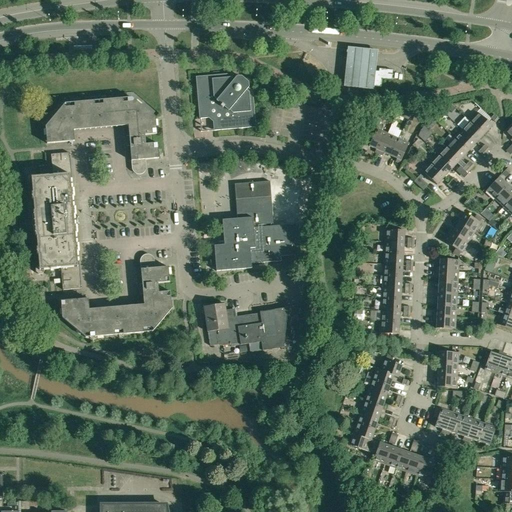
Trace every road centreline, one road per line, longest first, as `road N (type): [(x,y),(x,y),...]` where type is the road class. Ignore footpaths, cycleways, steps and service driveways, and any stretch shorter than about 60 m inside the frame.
road 1 (secondary): [(164,25),(357,37),(494,56)]
road 2 (residential): [(420,213),(390,179),(344,162),(240,144),(174,150)]
road 3 (residential): [(308,282),(191,291),(174,150)]
road 4 (secondary): [(502,25),(271,0)]
road 5 (secondary): [(0,36),(164,25)]
road 6 (residential): [(434,440),(400,428),(416,382),(419,339)]
road 7 (secondary): [(126,0),(0,21)]
road 8 (residential): [(419,339),(420,213)]
road 9 (residential): [(174,150),(164,25)]
road 10 (residential): [(420,213),(452,198),(496,150),(511,164)]
